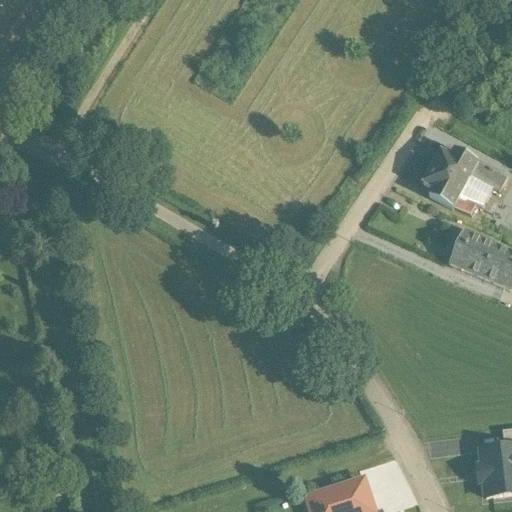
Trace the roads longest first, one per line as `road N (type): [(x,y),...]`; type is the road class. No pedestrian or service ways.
road 1 (unclassified): [(63,162),(297,316)]
road 2 (residential): [(457,99),(418,140),(297,316)]
road 3 (residential): [(297,316),(354,354),(435,511)]
road 4 (track): [(154,0),(80,118),(63,162)]
road 5 (unclassified): [(0,103),(67,0)]
